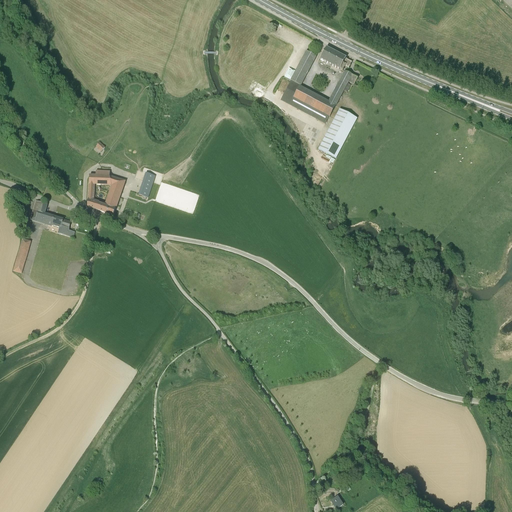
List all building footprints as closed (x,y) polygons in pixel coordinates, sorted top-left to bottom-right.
[(320,60),(331,65),(337,54),(326,48),(320,60)] [(302,83),(316,57),(306,52),(292,78),(290,81),(291,81),(280,101),(325,125),(329,117),(330,117),(331,114),(343,91),(347,93),(351,86),(347,84),(348,82),(354,85),(357,78),(344,72),(329,102),(300,87),(301,84),(302,83)] [(346,58),(337,54),(331,65),(343,72),(345,67),(349,69),(352,63),(346,59),(346,58)] [(357,119),(339,110),(318,149),(336,159),(357,119)] [(100,143),(96,147),(101,152),(105,148),(100,143)] [(89,184),(89,185),(94,185),(107,185),(111,186),(108,196),(105,206),(107,207),(115,210),(120,196),(125,182),(117,179),(110,177),(110,173),(107,173),(101,172),(96,172),(95,176),(90,176),(89,176),(89,184)] [(148,198),(155,176),(145,173),(138,194),(148,198)] [(87,207),(96,210),(98,204),(95,203),(95,201),(93,201),(94,185),(89,185),(87,207)] [(44,214),(47,205),(36,201),(29,219),(51,226),(59,228),(58,234),(73,238),(74,232),(69,231),(71,223),(63,220),(44,214)] [(96,210),(99,211),(107,214),(113,216),(114,216),(114,215),(115,210),(107,207),(105,206),(101,205),(98,204),(96,210)] [(22,274),(31,241),(22,239),(12,272),(22,274)] [(343,505),(337,497),(331,501),(336,510),(343,505)]
